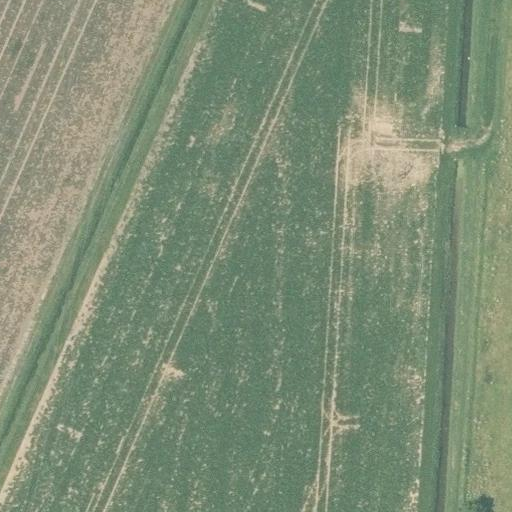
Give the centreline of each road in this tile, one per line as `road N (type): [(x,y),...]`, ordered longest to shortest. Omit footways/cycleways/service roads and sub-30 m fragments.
road 1 (track): [(208,0),(0,477)]
road 2 (track): [(458,511),(497,0)]
